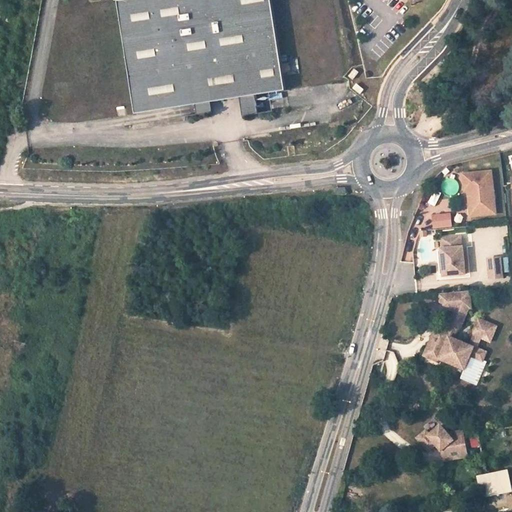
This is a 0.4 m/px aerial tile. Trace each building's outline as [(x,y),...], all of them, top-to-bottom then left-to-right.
[(257,93),(287,89),(273,0),(119,0),(137,112),(197,103),(212,100),(241,96),(257,93)] [(350,75),(354,78),(360,70),(355,67),(350,75)] [(365,88),(357,82),(354,87),(362,92),(365,88)] [(260,112),(257,93),(241,96),(244,114),(260,112)] [(212,100),(197,103),(198,113),(213,110),(212,100)] [(492,171),(464,174),(465,189),(468,189),(476,188),(477,205),(474,205),(475,215),(496,213),(492,171)] [(476,188),(468,189),(471,216),(475,215),(474,205),(477,205),(476,188)] [(461,227),(460,217),(441,219),(442,229),(461,227)] [(461,240),(441,242),(442,252),(441,252),(444,277),(466,275),(463,250),(462,250),(461,240)] [(500,257),(488,259),(490,278),(502,277),(500,257)] [(474,333),(475,334),(470,345),(468,344),(467,346),(456,341),(457,340),(453,338),(458,327),(462,326),(469,308),(472,308),(471,291),(440,294),(441,302),(451,310),(455,310),(449,323),(451,324),(449,330),(438,326),(428,348),(443,355),(441,359),(465,369),(471,355),(484,361),(487,352),(479,349),(483,338),(491,342),(497,328),(480,320),(474,333)] [(443,355),(428,348),(425,355),(440,362),(441,359),(443,355)] [(484,361),(471,355),(465,369),(461,378),(477,385),(487,362),(484,361)] [(427,430),(418,438),(429,449),(436,443),(442,449),(466,444),(463,430),(448,433),(441,425),(431,435),(427,430)] [(466,444),(442,449),(443,460),(468,456),(466,444)] [(480,476),(484,496),(511,490),(508,471),(486,475),(480,476)]
